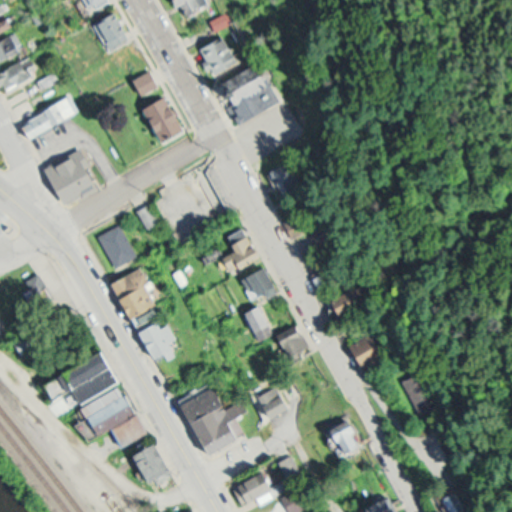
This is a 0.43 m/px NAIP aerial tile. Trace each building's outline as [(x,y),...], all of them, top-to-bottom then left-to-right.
[(0,0),(0,34),(16,27),(10,14),(7,15),(0,0)] [(88,0),(94,8),(108,0),(88,0)] [(183,0),(189,14),(210,5),(207,0),(183,0)] [(101,21),(114,48),(131,40),(117,13),(101,21)] [(16,31),(0,40),(0,64),(26,49),(16,31)] [(217,76),(241,64),(227,36),(203,47),(217,76)] [(35,77),(26,59),(0,72),(0,73),(8,90),(35,77)] [(133,74),(150,65),(158,82),(142,91),(133,74)] [(280,101),(267,78),(250,88),(254,94),(232,107),(242,124),(280,101)] [(81,114),(73,96),(22,119),(31,137),(81,114)] [(153,107),(170,143),(185,135),(168,100),(153,107)] [(44,163),(79,145),(101,186),(66,205),(44,163)] [(302,179),(286,161),(267,178),(287,199),(296,190),(294,187),(302,179)] [(139,210),(151,229),(163,222),(152,203),(139,210)] [(285,221),(292,238),(307,231),(300,215),(285,221)] [(98,233),(120,221),(137,255),(115,266),(98,233)] [(231,236),(240,250),(227,258),(238,275),(267,256),(247,226),(231,236)] [(246,278),(258,302),(283,290),(271,266),(246,278)] [(141,269),(117,284),(144,328),(168,312),(141,269)] [(323,290),(338,282),(331,270),(316,277),(323,290)] [(23,288),(38,317),(59,306),(44,277),(23,288)] [(265,340),(275,336),(271,329),(276,326),(266,306),(252,313),(265,340)] [(160,360),(182,349),(168,319),(145,331),(160,360)] [(315,347),(300,323),(281,336),(296,359),(315,347)] [(155,432),(134,392),(128,396),(123,385),(129,382),(113,352),(65,377),(72,392),(80,388),(106,438),(114,433),(122,449),(155,432)] [(445,400),(427,371),(408,383),(426,412),(445,400)] [(261,393),(272,418),(291,409),(280,384),(261,393)] [(184,404),(211,455),(246,437),(237,421),(246,416),(238,403),(231,407),(219,386),(184,404)] [(354,435),(361,431),(354,420),(338,430),(353,455),(363,450),(354,435)] [(466,453),(460,437),(447,441),(453,458),(466,453)] [(138,456),(156,488),(180,474),(161,442),(138,456)] [(282,461),(295,486),(308,479),(295,454),(282,461)] [(236,487),(245,508),(286,488),(282,478),(269,484),(264,474),(236,487)] [(294,511),(298,511),(310,505),(298,487),(284,496),(294,511)] [(450,494),(448,511),(473,511),(474,506),(467,505),(467,494),(450,494)] [(399,511),(391,498),(369,511),(399,511)] [(477,503),(480,511),(487,511),(484,501),(477,503)]
